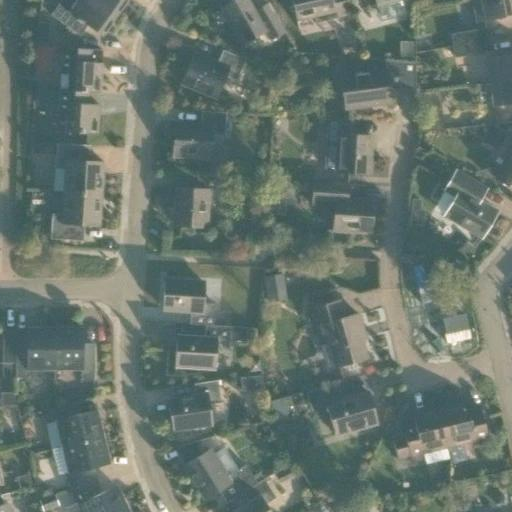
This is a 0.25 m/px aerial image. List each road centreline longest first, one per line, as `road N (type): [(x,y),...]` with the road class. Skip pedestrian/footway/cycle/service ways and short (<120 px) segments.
road 1 (residential): [(500,361),(435,377),(405,364),(388,287),(405,128)]
road 2 (residential): [(132,291),(147,61),(175,0)]
road 3 (residential): [(170,511),(139,432),(132,291)]
road 4 (residential): [(132,291),(0,288)]
